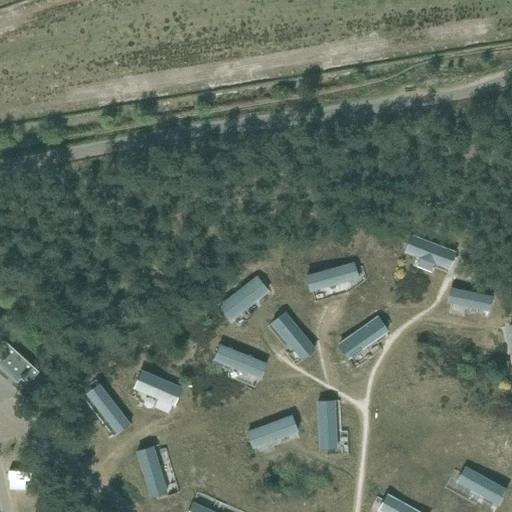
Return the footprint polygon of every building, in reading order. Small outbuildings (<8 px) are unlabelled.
[(455,251),(412,234),(403,251),(448,268),(455,251)] [(353,261),(303,274),(308,292),(358,278),(353,261)] [(256,275),(216,305),(227,319),(267,290),(256,275)] [(491,295),(449,286),(445,301),(488,310),(491,295)] [(284,311),(268,322),(300,360),(313,348),(284,311)] [(375,316),(336,344),(346,359),(385,330),(375,316)] [(3,342),(0,344),(0,367),(14,381),(18,377),(26,383),(36,371),(3,342)] [(265,363),(218,344),(211,359),(259,379),(265,363)] [(139,371),(131,388),(171,405),(180,389),(139,371)] [(97,382),(84,393),(116,434),(129,423),(97,382)] [(333,400),(315,400),(317,449),(336,448),(333,400)] [(290,415),(245,432),(251,449),(296,432),(290,415)] [(151,446),(134,451),(148,498),(165,492),(151,446)] [(464,466),(455,482),(498,504),(506,488),(464,466)] [(418,511),(385,493),(376,510),(380,511),(418,511)] [(213,511),(190,502),(185,511),(213,511)]
